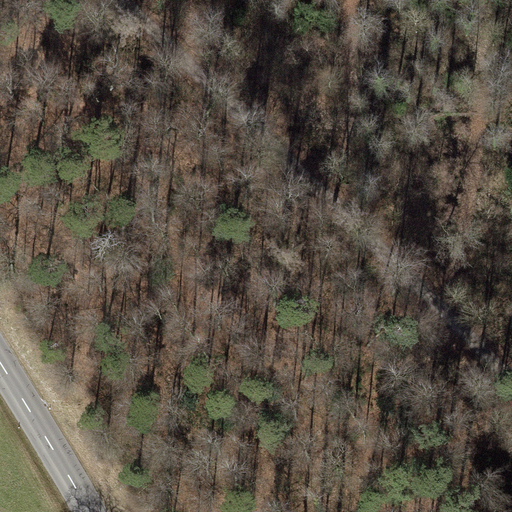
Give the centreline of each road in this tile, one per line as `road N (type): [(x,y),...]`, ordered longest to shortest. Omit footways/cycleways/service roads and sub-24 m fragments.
road 1 (track): [(511,386),(126,0)]
road 2 (secondary): [(86,511),(0,365)]
